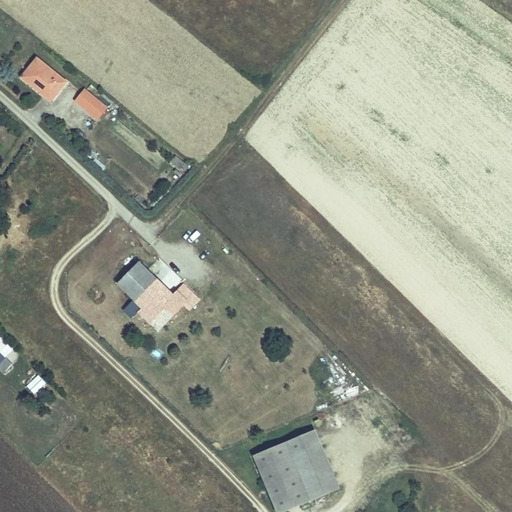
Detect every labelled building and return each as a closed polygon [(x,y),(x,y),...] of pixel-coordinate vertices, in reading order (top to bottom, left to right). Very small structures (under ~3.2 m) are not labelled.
[(65,86),(36,63),(19,83),(48,107),(65,86)] [(75,104),(82,109),(91,98),(84,93),(75,104)] [(107,112),(91,98),(82,109),(98,122),(107,112)] [(184,311),(190,316),(195,311),(179,295),(175,299),(142,267),(129,279),(165,314),(173,306),(181,314),(184,311)] [(129,279),(122,287),(156,322),(165,314),(129,279)] [(200,306),(184,290),(179,295),(195,311),(200,306)] [(15,366),(0,351),(0,367),(7,374),(15,366)] [(321,384),(329,380),(321,361),(313,365),(321,384)] [(37,374),(26,386),(34,394),(46,383),(37,374)] [(280,511),(339,488),(316,431),(254,456),(276,511),(280,511)]
